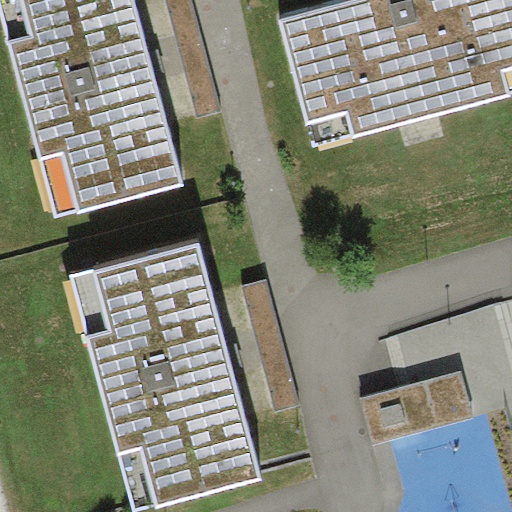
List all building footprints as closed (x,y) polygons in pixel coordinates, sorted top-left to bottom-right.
[(0,0),(0,8),(56,216),(79,210),(80,212),(184,184),(133,0),(0,0)] [(191,0),(168,0),(198,117),(220,111),(191,0)] [(511,0),(350,0),(279,19),(313,143),(352,133),(354,137),(509,94),(508,91),(511,90),(511,0)] [(71,276),(134,511),(157,504),(158,507),(262,479),(198,244),(96,271),(95,269),(71,276)] [(265,279),(243,284),(275,410),(297,405),(265,279)] [(459,377),(364,399),(375,444),(469,423),(459,377)]
